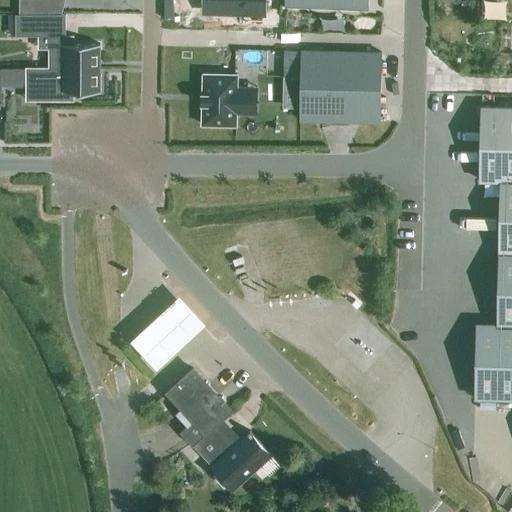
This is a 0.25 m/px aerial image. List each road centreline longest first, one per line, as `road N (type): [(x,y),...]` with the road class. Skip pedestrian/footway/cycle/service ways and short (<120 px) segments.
road 1 (tertiary): [(442,511),(350,439),(152,235),(148,166)]
road 2 (unclassified): [(412,163),(148,166)]
road 3 (residential): [(152,0),(148,166)]
road 4 (residential): [(412,163),(416,0)]
road 5 (tertiary): [(148,166),(0,167)]
road 6 (residential): [(120,511),(107,422),(89,369)]
road 7 (residential): [(408,308),(412,163)]
